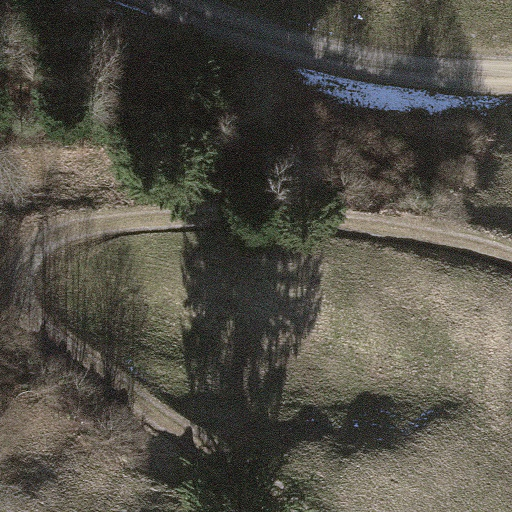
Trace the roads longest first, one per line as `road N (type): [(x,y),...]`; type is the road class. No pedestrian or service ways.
road 1 (track): [(291,511),(103,390),(20,322),(12,270),(71,229),(202,221),(462,246),(511,264)]
road 2 (residential): [(135,0),(314,61),(511,83)]
